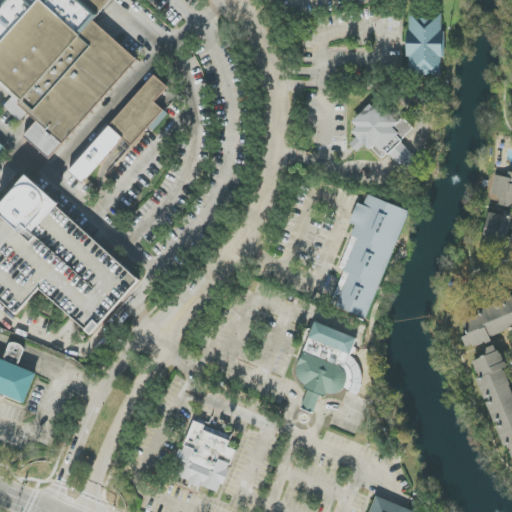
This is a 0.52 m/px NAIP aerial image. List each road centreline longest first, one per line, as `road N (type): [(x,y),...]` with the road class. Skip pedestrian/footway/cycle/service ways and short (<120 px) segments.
road 1 (tertiary): [(231,0),(269,60),(278,133),(265,196),(242,243),(181,303)]
road 2 (tertiary): [(83,511),(181,303)]
